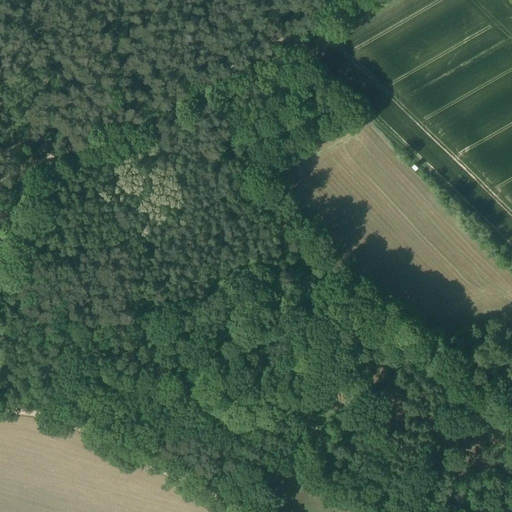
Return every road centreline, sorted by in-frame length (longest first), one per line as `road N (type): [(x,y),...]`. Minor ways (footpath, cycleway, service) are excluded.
road 1 (track): [(342,0),(202,86),(0,183)]
road 2 (track): [(231,511),(39,410),(0,409)]
